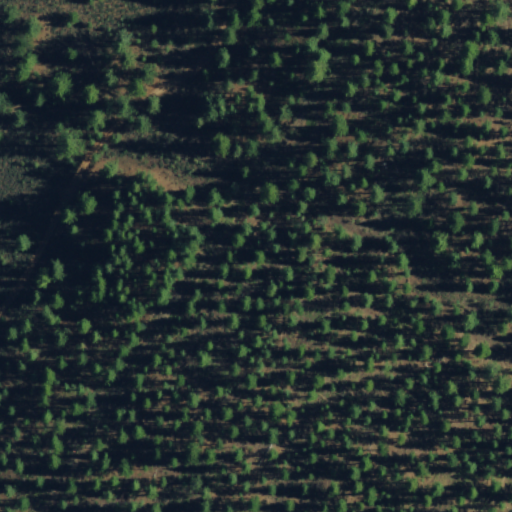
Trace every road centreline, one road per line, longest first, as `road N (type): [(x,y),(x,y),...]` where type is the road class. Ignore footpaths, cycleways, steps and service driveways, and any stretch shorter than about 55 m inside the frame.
road 1 (track): [(52,488),(374,0)]
road 2 (track): [(231,0),(204,56),(98,141),(0,306)]
